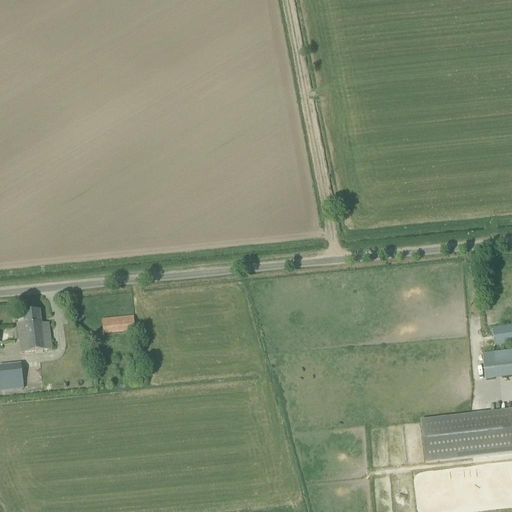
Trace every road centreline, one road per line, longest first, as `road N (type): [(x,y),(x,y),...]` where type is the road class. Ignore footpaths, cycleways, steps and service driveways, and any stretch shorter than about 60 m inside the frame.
road 1 (unclassified): [(0,292),(511,243)]
road 2 (track): [(286,0),(337,259)]
